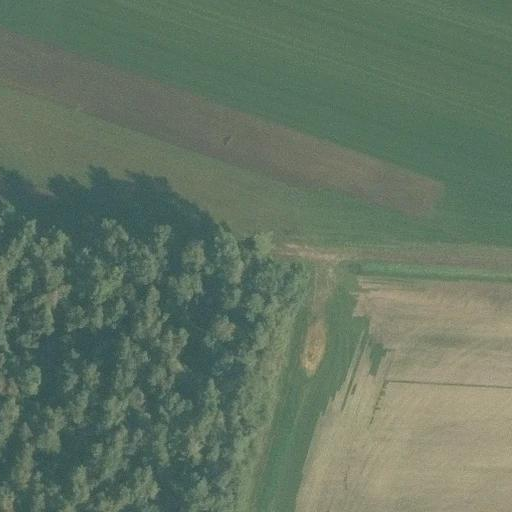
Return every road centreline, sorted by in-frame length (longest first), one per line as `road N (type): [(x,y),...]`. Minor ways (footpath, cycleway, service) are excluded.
road 1 (track): [(0,225),(324,247)]
road 2 (track): [(243,511),(324,247)]
road 3 (track): [(324,247),(511,258)]
